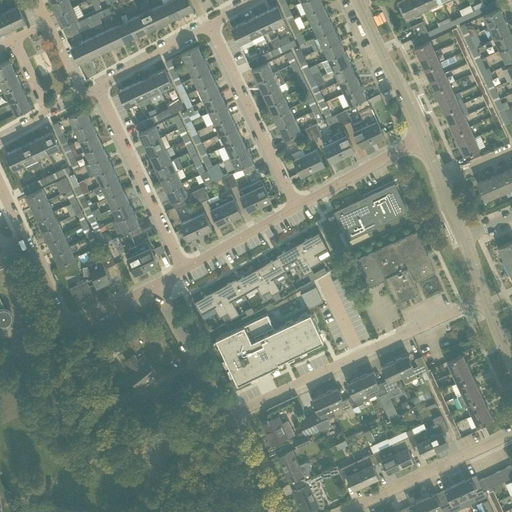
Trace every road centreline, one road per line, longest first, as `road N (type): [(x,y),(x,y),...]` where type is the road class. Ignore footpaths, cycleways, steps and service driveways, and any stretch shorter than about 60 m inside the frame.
road 1 (residential): [(226,416),(484,298)]
road 2 (residential): [(183,269),(96,86)]
road 3 (residential): [(296,206),(210,27)]
road 4 (residential): [(344,511),(511,434)]
road 5 (residential): [(66,328),(0,183)]
road 6 (residential): [(421,136),(352,0)]
road 7 (unclassified): [(226,416),(155,285)]
road 8 (residential): [(296,206),(421,136)]
road 9 (residential): [(183,269),(296,206)]
road 10 (residential): [(96,86),(210,27)]
